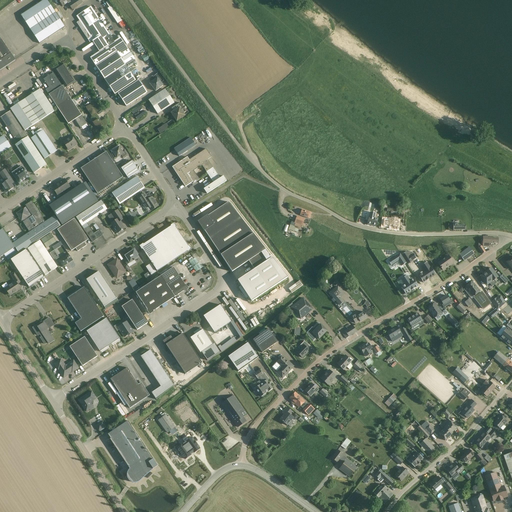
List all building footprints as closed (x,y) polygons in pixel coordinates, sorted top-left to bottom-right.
[(39,43),(66,27),(50,0),(44,0),(22,13),(39,43)] [(75,0),(71,3),(69,0),(58,0),(63,6),(68,3),(69,4),(68,4),(72,10),(82,3),(80,0),(75,0)] [(107,1),(106,2),(109,7),(107,9),(117,24),(122,21),(115,10),(107,1)] [(99,19),(91,7),(81,14),(76,16),(79,21),(76,23),(80,28),(87,38),(90,43),(92,41),(99,52),(90,58),(96,66),(104,80),(114,95),(119,92),(136,81),(130,72),(127,68),(125,65),(135,59),(129,50),(128,49),(126,46),(120,38),(114,42),(109,34),(112,33),(110,30),(107,32),(106,30),(103,26),(101,23),(99,19)] [(0,69),(15,60),(12,56),(11,57),(10,55),(11,54),(0,37),(0,69)] [(75,82),(63,64),(55,69),(64,84),(62,86),(64,89),(66,87),(75,82)] [(45,90),(58,109),(68,124),(75,120),(80,128),(87,124),(53,73),(43,79),(49,88),(45,90)] [(164,81),(158,73),(153,77),(155,79),(149,84),(155,91),(162,86),(161,83),(164,81)] [(142,85),(139,80),(118,94),(126,107),(147,93),(142,85)] [(1,91),(4,96),(15,89),(12,84),(1,91)] [(174,103),(165,89),(148,100),(157,114),(174,103)] [(94,103),(86,108),(91,115),(95,113),(99,110),(94,103)] [(176,110),(171,113),(177,121),(181,118),(185,116),(183,113),(186,112),(180,103),(178,104),(174,107),(176,110)] [(24,132),(10,111),(0,118),(14,138),(24,132)] [(99,120),(93,123),(97,128),(99,127),(102,131),(98,134),(103,131),(104,130),(106,128),(106,126),(106,123),(106,121),(105,119),(104,117),(103,117),(105,119),(100,122),(99,120)] [(57,151),(43,130),(30,138),(42,155),(44,159),(57,151)] [(8,142),(3,136),(1,137),(0,137),(0,154),(11,147),(8,142)] [(74,140),(71,136),(62,142),(68,149),(73,146),(74,147),(77,144),(74,140)] [(46,165),(28,137),(27,137),(19,142),(15,145),(34,173),(46,165)] [(182,143),(174,149),(179,156),(187,151),(182,143)] [(122,152),(119,147),(112,151),(113,153),(110,154),(114,160),(120,156),(123,159),(128,155),(125,150),(122,152)] [(187,157),(176,164),(172,167),(185,187),(192,182),(193,184),(197,181),(199,180),(193,171),(202,165),(206,172),(213,183),(220,178),(213,168),(207,160),(211,157),(206,149),(189,160),(187,157)] [(123,177),(106,152),(81,169),(97,194),(123,177)] [(139,171),(132,161),(121,168),(128,178),(139,171)] [(24,169),(22,166),(12,173),(19,183),(29,176),(24,169)] [(12,181),(5,169),(0,172),(0,173),(6,182),(2,184),(3,187),(3,188),(6,193),(8,191),(9,192),(9,191),(13,188),(10,183),(12,181)] [(145,188),(137,176),(112,193),(119,205),(145,188)] [(226,181),(223,176),(220,178),(213,183),(208,186),(204,189),(207,194),(211,191),(226,181)] [(70,187),(65,179),(52,187),(58,196),(70,187)] [(86,188),(83,184),(49,206),(60,223),(94,201),(86,188)] [(146,197),(144,194),(139,197),(143,204),(146,203),(151,211),(158,206),(152,197),(147,200),(146,197)] [(3,229),(15,247),(19,253),(60,226),(54,216),(45,222),(31,201),(25,205),(26,207),(24,209),(16,213),(21,221),(22,221),(23,222),(22,222),(29,233),(12,244),(3,229)] [(107,209),(101,201),(76,217),(82,226),(107,209)] [(251,265),(268,254),(265,250),(228,202),(199,222),(232,272),(248,261),(251,265)] [(311,213),(302,209),(300,215),(309,219),(311,213)] [(111,214),(108,216),(112,222),(111,223),(117,232),(121,230),(121,231),(124,228),(120,221),(123,219),(121,215),(117,210),(111,214)] [(368,220),(367,225),(376,227),(377,222),(378,219),(374,218),(375,214),(370,212),(368,220)] [(297,216),(294,223),(295,223),(294,226),(301,228),(302,225),(304,221),(304,219),(297,216)] [(88,240),(74,218),(57,230),(71,251),(75,248),(77,252),(86,246),(84,242),(88,240)] [(398,221),(393,220),(393,221),(390,220),(390,221),(383,221),(382,227),(388,227),(388,229),(397,230),(398,221)] [(157,235),(174,260),(187,252),(192,250),(189,246),(188,246),(176,227),(174,223),(170,226),(171,226),(157,235)] [(94,234),(89,226),(84,229),(89,238),(92,242),(102,235),(99,231),(99,230),(94,234)] [(0,257),(15,247),(3,229),(0,230),(0,257)] [(51,233),(41,240),(47,248),(57,242),(51,233)] [(139,246),(142,250),(142,249),(157,271),(174,260),(157,235),(143,244),(139,246)] [(498,238),(483,238),(482,247),(492,247),(492,245),(495,246),(495,243),(498,244),(498,238)] [(55,263),(40,241),(27,249),(42,271),(45,275),(58,267),(55,263)] [(474,254),(469,247),(459,254),(464,261),(474,254)] [(127,265),(130,263),(131,266),(136,263),(134,261),(135,261),(134,260),(138,257),(136,254),(137,253),(134,248),(129,251),(130,252),(125,256),(126,258),(124,260),(127,265)] [(11,260),(8,262),(13,269),(16,267),(29,287),(45,277),(26,249),(11,260)] [(423,262),(429,258),(423,249),(417,252),(423,262)] [(59,258),(54,250),(50,253),(54,261),(59,258)] [(406,252),(402,255),(407,263),(408,264),(412,261),(416,258),(413,254),(412,252),(406,252)] [(389,261),(388,261),(389,262),(391,265),(398,261),(402,266),(406,263),(401,255),(400,253),(389,261)] [(73,261),(68,254),(58,261),(63,267),(73,261)] [(272,257),(271,258),(268,254),(251,265),(254,269),(238,280),(252,301),(288,277),(272,257)] [(453,263),(448,256),(438,263),(443,270),(447,267),(447,266),(448,265),(449,266),(453,263)] [(511,256),(510,259),(508,256),(501,262),(508,269),(510,267),(511,269),(511,256)] [(126,273),(117,260),(114,262),(113,262),(114,263),(113,263),(112,263),(108,265),(117,279),(126,273)] [(151,263),(146,267),(151,275),(156,272),(151,263)] [(418,276),(419,277),(423,283),(426,280),(426,281),(429,279),(429,278),(435,274),(431,268),(430,268),(428,264),(423,268),(422,268),(425,272),(423,273),(418,276)] [(173,268),(154,280),(168,301),(187,289),(173,268)] [(491,268),(485,272),(494,285),(496,283),(494,280),(498,277),(491,268)] [(117,298),(99,271),(86,280),(104,307),(117,298)] [(21,282),(14,272),(11,275),(15,282),(5,288),(10,296),(20,289),(17,284),(21,282)] [(485,273),(480,277),(486,286),(489,283),(492,286),(494,285),(485,272),(485,273)] [(509,280),(503,274),(499,277),(505,284),(509,280)] [(405,285),(401,288),(405,294),(411,290),(413,289),(414,288),(418,286),(413,279),(410,281),(407,276),(406,276),(402,279),(401,280),(405,285)] [(168,301),(154,280),(136,293),(150,314),(168,301)] [(479,291),(472,282),(466,287),(471,294),(469,295),(473,299),(474,300),(481,295),(478,291),(479,291)] [(103,317),(84,287),(67,298),(81,319),(75,323),(80,332),(103,317)] [(337,287),(330,294),(340,305),(344,302),(340,297),(343,294),(338,288),(337,287)] [(449,299),(447,296),(440,300),(443,304),(442,305),(444,308),(453,303),(450,299),(449,299)] [(498,310),(505,303),(501,297),(497,300),(496,299),(492,301),(498,310)] [(117,298),(104,307),(106,309),(118,301),(117,298)] [(303,298),(291,307),(293,309),(301,319),(312,310),(303,298)] [(228,301),(243,321),(246,319),(232,299),(228,301)] [(494,310),(485,299),(476,306),(485,317),(494,310)] [(147,323),(132,300),(121,307),(137,330),(147,323)] [(441,313),(434,303),(428,308),(435,318),(441,313)] [(466,309),(460,304),(456,307),(462,313),(466,309)] [(220,305),(203,316),(214,333),(231,322),(220,305)] [(489,315),(492,318),(499,313),(496,309),(489,315)] [(255,312),(253,313),(255,320),(249,323),(252,329),(261,325),(255,312)] [(367,317),(364,312),(357,316),(356,314),(351,317),(355,323),(359,321),(360,322),(367,317)] [(418,313),(407,320),(410,324),(411,327),(418,323),(420,327),(424,324),(422,321),(418,313)] [(457,322),(450,314),(446,318),(453,325),(457,322)] [(54,325),(49,318),(43,322),(44,323),(42,324),(41,322),(33,328),(38,335),(40,334),(42,337),(40,338),(45,344),(48,342),(49,344),(54,341),(46,330),(54,325)] [(106,318),(86,331),(100,352),(120,338),(106,318)] [(129,325),(127,321),(120,326),(122,328),(119,330),(124,337),(130,334),(130,335),(134,332),(131,327),(130,328),(128,325),(129,325)] [(467,328),(471,332),(476,326),(473,322),(467,328)] [(327,331),(318,323),(316,325),(318,327),(315,330),(314,329),(311,333),(314,336),(315,336),(319,339),(327,331)] [(357,332),(352,324),(350,325),(349,324),(345,327),(347,329),(342,333),(346,339),(357,332)] [(390,330),(387,332),(389,337),(391,339),(393,342),(399,338),(397,335),(401,333),(399,331),(396,326),(393,329),(391,330),(390,330)] [(410,337),(404,327),(400,330),(408,342),(410,341),(412,344),(417,341),(415,338),(412,340),(412,339),(414,338),(412,335),(410,337)] [(195,335),(190,338),(200,353),(201,352),(207,361),(220,352),(214,344),(213,345),(203,329),(202,330),(200,328),(194,333),(195,335)] [(503,332),(511,339),(511,332),(507,328),(503,332)] [(278,342),(268,329),(253,340),(262,353),(278,342)] [(511,343),(511,339),(503,332),(500,337),(510,345),(511,343)] [(170,337),(163,341),(177,363),(185,374),(202,363),(183,334),(180,335),(173,340),(170,337)] [(77,342),(90,361),(97,356),(84,337),(77,342)] [(309,345),(304,341),(298,347),(298,348),(299,349),(297,352),(302,358),(309,350),(306,348),(309,345)] [(90,361),(77,342),(70,347),(82,366),(90,361)] [(258,357),(248,343),(228,357),(238,371),(238,372),(258,357)] [(371,348),(368,343),(365,346),(364,344),(359,347),(365,357),(371,353),(369,350),(371,348)] [(150,350),(141,357),(160,387),(151,393),(156,400),(174,386),(150,350)] [(511,363),(498,352),(493,358),(511,373),(511,363)] [(292,365),(283,356),(277,362),(281,367),(276,373),(282,378),(292,368),(290,366),(292,365)] [(349,359),(345,356),(337,364),(341,368),(343,370),(346,367),(349,370),(353,366),(358,371),(360,373),(363,370),(365,367),(358,361),(354,365),(351,362),(351,361),(349,359)] [(65,366),(61,359),(54,364),(63,378),(70,373),(70,372),(71,371),(72,372),(78,368),(73,361),(65,366)] [(489,362),(484,369),(486,371),(492,364),(491,364),(489,362)] [(125,369),(124,368),(121,370),(122,371),(110,379),(113,384),(113,383),(114,384),(113,384),(130,409),(149,395),(141,383),(138,385),(130,373),(130,372),(127,368),(125,369)] [(263,374),(259,370),(254,374),(257,379),(259,377),(261,380),(258,383),(259,385),(255,388),(261,397),(266,394),(265,393),(268,391),(269,391),(273,389),(270,385),(269,383),(268,383),(267,380),(268,379),(264,374),(263,374)] [(335,376),(329,370),(321,379),(328,385),(335,376)] [(470,377),(463,370),(458,376),(469,386),(468,387),(470,390),(475,385),(472,383),(472,382),(468,379),(470,377)] [(348,382),(342,376),(339,379),(346,385),(348,382)] [(489,382),(486,380),(483,384),(485,386),(480,391),(486,397),(495,387),(489,382)] [(318,390),(311,384),(305,391),(310,397),(315,392),(316,393),(318,390)] [(470,393),(465,389),(458,395),(464,400),(470,393)] [(96,398),(92,391),(78,400),(86,411),(89,409),(90,410),(94,408),(92,405),(93,404),(93,402),(92,401),(96,398)] [(304,401),(295,392),(289,398),(299,408),(300,406),(304,409),(303,410),(308,415),(314,409),(309,404),(307,405),(304,402),(304,401)] [(403,403),(393,394),(387,400),(391,404),(395,400),(396,401),(392,405),(395,408),(399,403),(401,406),(403,403)] [(247,414),(233,395),(221,404),(238,427),(246,422),(243,417),(247,414)] [(476,405),(471,400),(465,406),(466,407),(461,413),(460,412),(458,414),(464,420),(466,417),(467,418),(474,410),(472,409),(476,405)] [(292,411),(287,407),(282,413),(284,415),(280,420),(287,425),(287,424),(290,426),(294,422),(292,420),(294,418),(290,414),(292,411)] [(318,415),(321,418),(323,416),(317,409),(315,412),(313,413),(316,416),(318,415)] [(451,416),(446,409),(442,413),(448,419),(451,416)] [(138,410),(126,418),(128,421),(130,424),(130,423),(141,415),(138,410)] [(504,418),(500,414),(497,417),(498,418),(494,423),(498,427),(500,429),(503,425),(504,426),(508,421),(504,418)] [(168,418),(166,415),(158,420),(167,433),(175,427),(168,418)] [(106,426),(102,421),(95,426),(99,431),(106,426)] [(130,424),(128,421),(108,434),(110,438),(110,439),(128,467),(129,466),(131,469),(130,470),(129,471),(128,472),(128,473),(128,474),(128,475),(128,476),(128,477),(128,478),(129,478),(129,479),(130,480),(131,481),(135,482),(137,481),(138,481),(140,480),(152,468),(153,469),(157,466),(130,424)] [(442,425),(450,434),(456,428),(450,422),(446,426),(444,424),(442,425)] [(423,426),(422,427),(429,435),(430,433),(431,434),(435,431),(429,425),(428,425),(427,423),(423,426)] [(451,435),(450,434),(442,425),(441,427),(443,430),(439,434),(445,441),(451,435)] [(429,436),(420,426),(417,428),(426,438),(429,436)] [(496,433),(493,430),(488,435),(484,431),(479,437),(480,437),(475,443),(479,446),(481,449),(489,440),(491,437),(492,438),(496,433)] [(191,437),(184,443),(192,453),(193,452),(194,453),(200,449),(191,437)] [(347,438),(341,446),(346,449),(352,441),(347,438)] [(415,445),(408,438),(404,442),(412,449),(415,445)] [(435,449),(426,439),(423,441),(421,439),(418,443),(422,447),(421,449),(424,452),(425,451),(429,455),(435,449)] [(184,443),(177,448),(185,459),(191,455),(190,454),(192,453),(184,443)] [(464,461),(464,460),(466,463),(474,455),(472,453),(468,449),(465,452),(464,454),(461,457),(462,459),(462,460),(463,461),(464,461)] [(343,454),(338,450),(332,458),(337,462),(343,454)] [(396,454),(393,452),(390,456),(394,459),(400,465),(403,462),(397,456),(395,455),(396,454)] [(423,458),(416,452),(412,457),(410,455),(405,459),(408,461),(414,468),(417,464),(418,465),(420,462),(423,458)] [(511,452),(503,456),(511,480),(511,452)] [(190,460),(195,467),(201,463),(196,456),(190,460)] [(350,465),(345,461),(339,469),(350,477),(353,472),(356,468),(351,464),(350,465)] [(450,468),(447,471),(449,474),(450,475),(451,474),(453,474),(453,475),(456,472),(458,474),(464,469),(460,464),(457,466),(457,467),(454,464),(453,463),(451,465),(449,467),(450,468)] [(407,472),(402,467),(395,475),(401,481),(408,473),(407,472)] [(377,473),(375,475),(378,478),(377,480),(381,483),(384,480),(384,479),(384,480),(386,482),(390,485),(393,482),(393,481),(380,469),(377,473)] [(501,487),(495,473),(485,476),(493,502),(508,496),(504,486),(501,487)] [(368,475),(362,480),(366,484),(372,478),(368,475)] [(443,483),(438,477),(435,479),(436,480),(430,484),(435,489),(443,483)] [(393,494),(383,485),(374,494),(375,494),(378,498),(379,497),(385,503),(393,494)] [(488,511),(483,495),(470,499),(474,511),(488,511)] [(460,511),(458,503),(448,506),(450,511),(460,511)]
